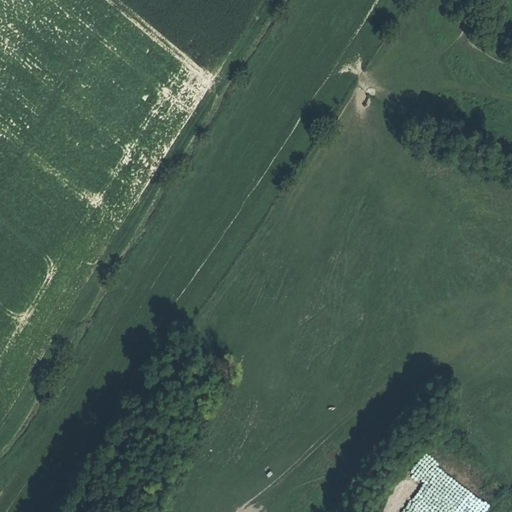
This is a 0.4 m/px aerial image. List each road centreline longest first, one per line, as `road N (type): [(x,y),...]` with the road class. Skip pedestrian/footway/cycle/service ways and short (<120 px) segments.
road 1 (track): [(272,0),(0,437)]
road 2 (track): [(219,87),(112,0)]
